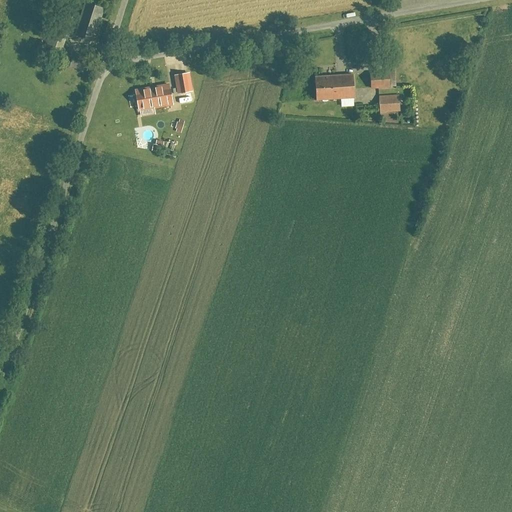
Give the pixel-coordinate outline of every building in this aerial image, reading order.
[(102,9),(83,3),(72,35),(91,41),(102,9)] [(189,72),(174,75),(177,93),(193,90),(189,72)] [(387,73),(370,74),(371,88),(388,87),(387,73)] [(353,74),(317,76),(318,99),(355,97),(353,74)] [(168,82),(135,89),(140,115),(154,112),(153,107),(173,103),(168,82)] [(400,95),(380,96),(381,112),(401,111),(400,95)] [(184,132),(188,121),(182,119),(178,130),(184,132)]
